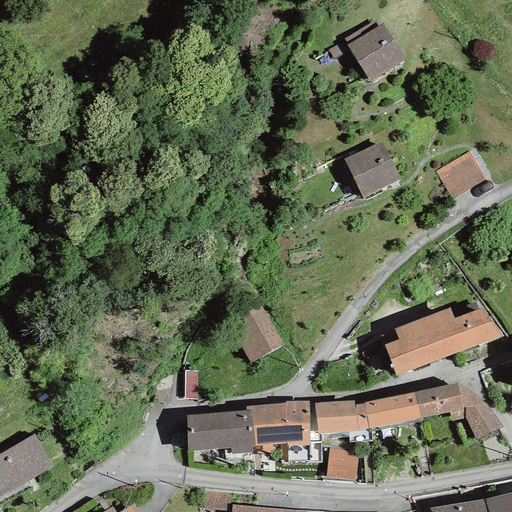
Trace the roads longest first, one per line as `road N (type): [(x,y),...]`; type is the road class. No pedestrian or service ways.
road 1 (residential): [(511,478),(394,496),(317,497),(111,468)]
road 2 (residential): [(511,190),(394,259),(293,391)]
road 3 (residential): [(511,345),(452,372),(346,394),(293,391)]
road 4 (residential): [(293,391),(157,420),(111,468)]
